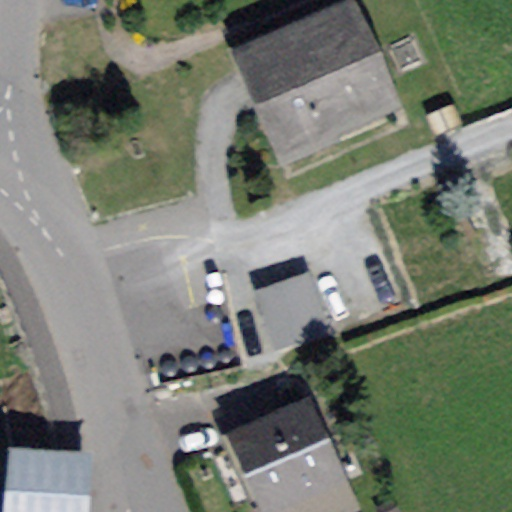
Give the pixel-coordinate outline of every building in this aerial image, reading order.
[(216,59),(261,168),(387,117),(342,8),(216,59)] [(302,276),(249,295),(270,355),(323,336),(302,276)] [(371,278),(327,288),(336,324),(380,314),(371,278)] [(344,511),(295,387),(201,424),(235,511),(344,511)] [(0,511),(76,511),(79,465),(0,460),(0,511)]
